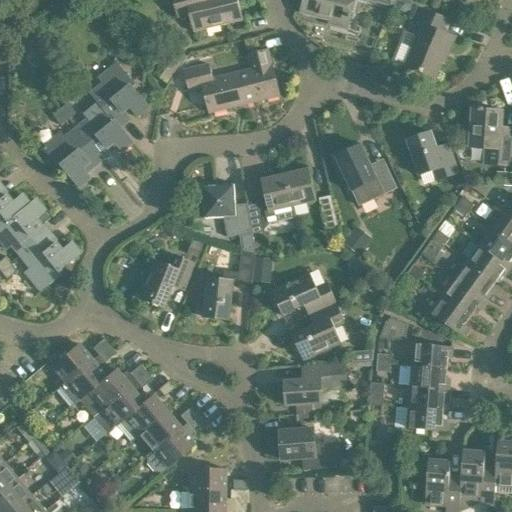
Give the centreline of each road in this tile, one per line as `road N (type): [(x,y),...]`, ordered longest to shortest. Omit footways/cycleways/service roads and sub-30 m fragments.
road 1 (residential): [(106,247),(149,217),(172,162),(187,150),(276,138),(328,94)]
road 2 (residential): [(328,94),(378,91),(427,107),(480,80)]
road 3 (residential): [(106,247),(0,130)]
road 4 (residential): [(240,416),(243,374),(233,361),(159,349)]
